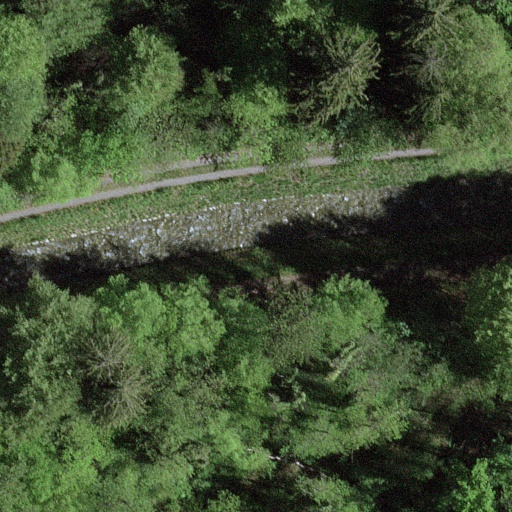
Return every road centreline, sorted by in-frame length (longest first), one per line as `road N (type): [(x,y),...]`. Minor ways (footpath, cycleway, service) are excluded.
road 1 (track): [(0,340),(201,292),(511,266)]
road 2 (track): [(511,144),(322,152),(0,202)]
